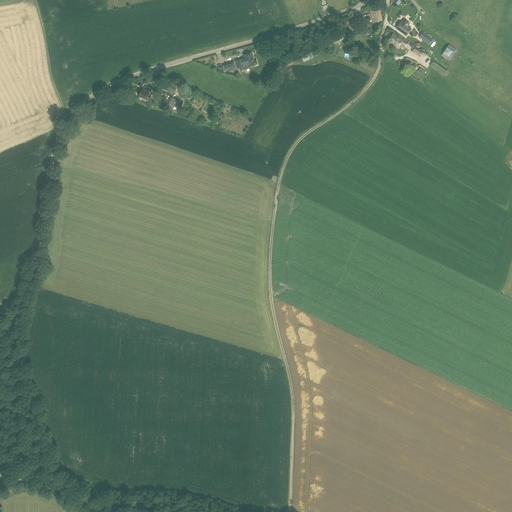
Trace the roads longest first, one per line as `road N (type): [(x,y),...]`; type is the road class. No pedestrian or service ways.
road 1 (track): [(288,511),(293,397),(269,286),(281,173),(294,145),(375,77),(387,0)]
road 2 (unclassified): [(8,327),(37,251),(60,133),(89,97),(132,75),(376,0)]
road 3 (unclassified): [(174,511),(84,500),(0,475)]
